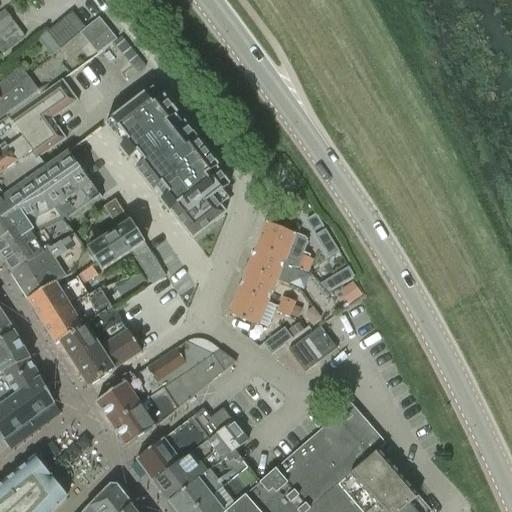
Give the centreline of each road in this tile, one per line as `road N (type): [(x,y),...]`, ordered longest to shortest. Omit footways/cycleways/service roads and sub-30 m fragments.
road 1 (tertiary): [(511,498),(418,309),(303,130)]
road 2 (residential): [(117,0),(247,179),(214,288)]
road 3 (residential): [(98,140),(214,288)]
road 4 (residential): [(360,371),(307,393),(206,319)]
road 5 (residential): [(456,511),(360,371)]
road 6 (tertiary): [(205,0),(303,130)]
road 7 (residential): [(78,408),(0,289)]
